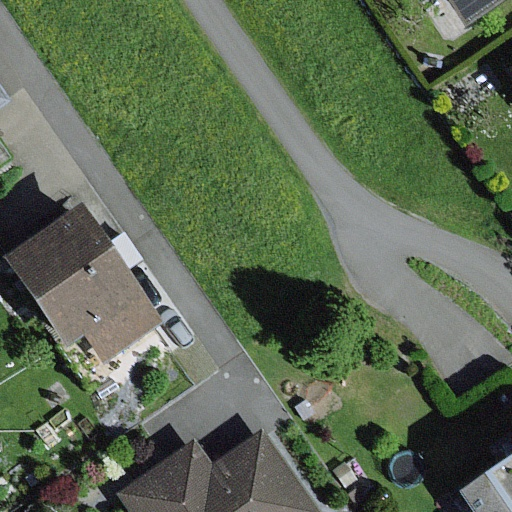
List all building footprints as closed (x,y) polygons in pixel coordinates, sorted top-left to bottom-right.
[(439,0),(461,31),(506,0),(439,0)] [(511,65),(502,72),(511,87),(511,65)] [(78,210),(1,264),(82,381),(160,327),(78,210)] [(191,442),(114,497),(124,511),(318,511),(260,433),(210,466),(191,442)] [(501,470),(454,502),(461,511),(511,511),(511,443),(492,457),(501,470)]
